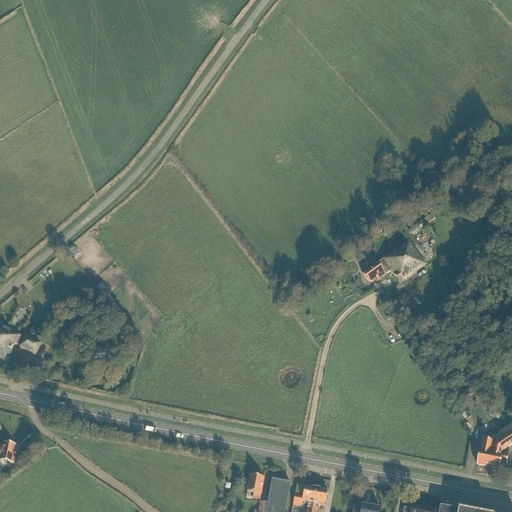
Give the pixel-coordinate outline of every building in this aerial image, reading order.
[(486,142),(474,151),(481,160),(493,151),(486,142)] [(408,243),(384,261),(384,262),(391,272),(401,285),(426,267),(409,243),(408,243)] [(80,254),(75,248),(70,252),(75,258),(80,254)] [(367,273),(363,276),(369,285),(376,281),(377,283),(387,276),(387,275),(391,272),(384,262),(379,265),(377,266),(373,260),(363,267),(367,273)] [(451,304),(444,300),(440,308),(447,312),(451,304)] [(24,339),(21,338),(0,326),(0,359),(7,363),(16,346),(17,347),(17,346),(20,347),(19,348),(35,357),(42,344),(26,336),(24,339)] [(91,353),(87,353),(87,358),(92,358),(92,360),(107,359),(106,347),(91,348),(91,353)] [(494,404),(490,411),(499,416),(501,413),(499,412),(501,407),(494,404)] [(480,452),(477,466),(488,468),(492,449),(493,446),(511,433),(511,426),(493,439),(492,443),(482,441),(480,452)] [(492,449),(488,468),(498,470),(500,465),(505,466),(507,458),(501,457),(502,451),(511,445),(511,433),(493,446),(492,449)] [(15,455),(13,455),(15,447),(4,444),(3,447),(0,446),(0,455),(1,456),(0,461),(14,464),(15,455)] [(250,477),(246,493),(254,495),(253,499),(260,501),(265,480),(250,477)] [(262,502),(259,511),(285,511),(291,485),(273,481),(268,503),(262,502)] [(311,511),(316,490),(304,487),(303,495),(295,494),(293,506),(301,508),(302,503),(311,504),(310,508),(308,508),(306,511),(311,511)] [(329,492),(316,490),(311,511),(317,511),(318,510),(316,510),(317,506),(325,507),(329,492)]
